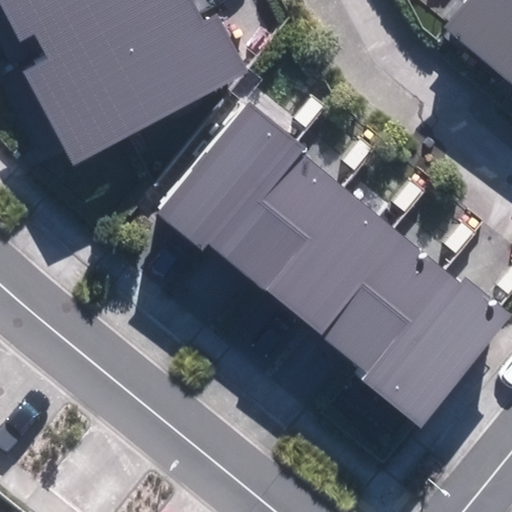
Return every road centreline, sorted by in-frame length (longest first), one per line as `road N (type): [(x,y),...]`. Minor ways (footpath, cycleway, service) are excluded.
road 1 (residential): [(0,278),(288,511)]
road 2 (residential): [(511,181),(461,138),(348,0)]
